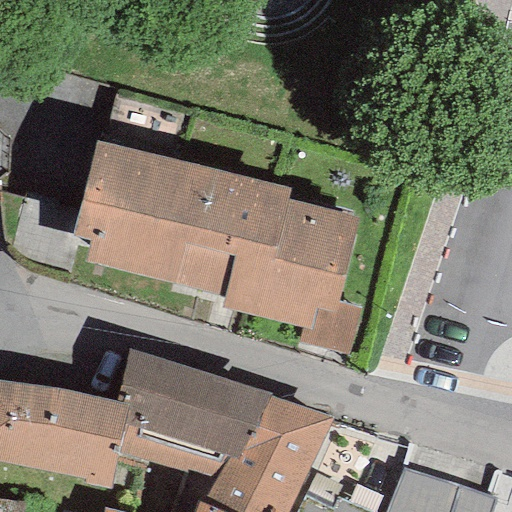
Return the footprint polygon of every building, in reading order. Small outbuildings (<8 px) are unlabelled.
[(326,296),(345,219),(279,203),(282,191),(103,146),(85,215),(81,228),(231,268),(226,292),(302,312),(297,342),(347,352),(359,305),(326,296)] [(81,228),(85,215),(52,207),(55,197),(26,190),(14,243),(30,258),(70,269),(81,228)] [(276,511),(321,417),(130,353),(118,403),(54,389),(0,383),(0,445),(110,476),(118,442),(183,463),(184,459),(223,471),(204,511),(112,511),(107,511),(106,511),(276,511)] [(488,511),(493,498),(400,468),(383,511),(369,511),(336,496),(331,507),(306,495),(297,511),(488,511)] [(16,511),(19,504),(0,501),(0,511),(16,511)]
